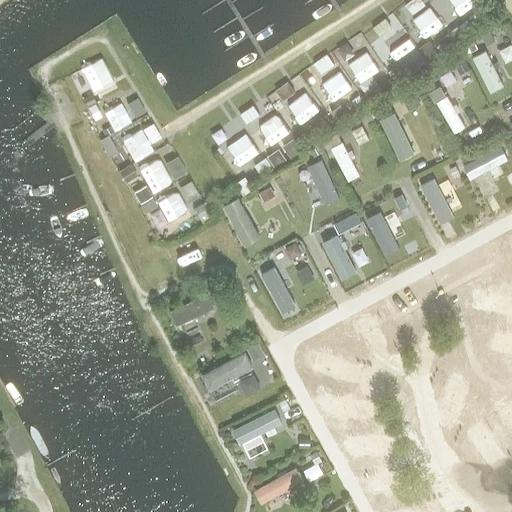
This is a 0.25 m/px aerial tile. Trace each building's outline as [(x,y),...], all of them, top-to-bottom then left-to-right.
[(421,0),(412,0),(405,6),(413,16),(426,6),(421,0)] [(454,0),(464,14),(484,1),(483,0),(454,0)] [(432,37),(448,20),(433,4),(416,21),(432,37)] [(480,11),(469,19),(475,26),(486,18),(480,11)] [(386,19),(373,28),(380,37),(392,28),(386,19)] [(399,58),(419,47),(409,27),(389,38),(399,58)] [(458,27),(451,31),(459,42),(466,38),(458,27)] [(511,47),(503,31),(490,39),(511,78),(511,47)] [(448,35),(438,42),(446,53),(456,46),(448,35)] [(430,41),(421,47),(428,57),(437,52),(430,41)] [(480,45),(471,50),(476,59),(485,54),(480,45)] [(365,81),(386,69),(374,49),(353,61),(365,81)] [(100,91),(121,80),(108,55),(87,66),(100,91)] [(327,55),(314,64),(321,75),(334,65),(327,55)] [(424,63),(414,70),(419,78),(429,70),(424,63)] [(466,63),(457,68),(461,75),(470,70),(466,63)] [(345,68),(327,81),(340,99),(358,86),(345,68)] [(395,68),(389,73),(396,83),(403,78),(395,68)] [(390,80),(380,87),(385,95),(395,88),(390,80)] [(283,90),(289,102),(300,95),(293,84),(283,90)] [(440,87),(428,93),(434,104),(446,97),(440,87)] [(311,89),(291,103),(306,123),(325,109),(311,89)] [(372,91),(362,98),(366,105),(377,99),(372,91)] [(92,95),(83,99),(87,107),(96,103),(92,95)] [(359,96),(351,102),(357,110),(365,104),(359,96)] [(417,96),(404,102),(407,109),(420,103),(417,96)] [(447,97),(437,103),(455,134),(465,128),(448,98),(447,97)] [(95,104),(88,108),(95,121),(102,117),(95,104)] [(121,128),(137,119),(129,104),(113,114),(121,128)] [(341,105),(330,113),(336,120),(346,112),(341,105)] [(253,106),(241,115),(247,125),(260,116),(253,106)] [(386,109),(378,113),(381,119),(389,115),(386,109)] [(276,144),(295,131),(281,111),(262,124),(276,144)] [(370,113),(363,117),(367,125),(374,121),(370,113)] [(395,113),(380,120),(400,161),(414,154),(395,113)] [(326,116),(317,122),(321,127),(329,121),(326,116)] [(316,122),(306,129),(312,137),(322,129),(316,122)] [(152,124),(143,130),(151,144),(161,138),(152,124)] [(248,131),(230,148),(248,167),(266,150),(248,131)] [(337,134),(323,142),(328,150),(342,143),(341,141),(337,134)] [(108,136),(99,141),(109,159),(118,153),(108,136)] [(294,139),(282,147),(291,160),(303,153),(294,139)] [(342,143),(331,149),(348,182),(360,176),(342,143)] [(319,145),(310,151),(314,158),(323,153),(319,145)] [(501,146),(463,166),(471,180),(508,161),(501,146)] [(279,150),(267,157),(275,168),(286,160),(279,150)] [(266,158),(254,166),(262,178),(274,170),(266,158)] [(322,160),(307,167),(325,206),(327,204),(339,199),(340,199),(322,160)] [(458,164),(449,169),(453,178),(462,173),(458,164)] [(131,166),(119,173),(125,184),(137,177),(131,166)] [(245,178),(235,185),(243,197),(253,190),(245,178)] [(434,179),(420,186),(440,225),(454,218),(434,179)] [(191,182),(179,188),(188,204),(200,197),(191,182)] [(146,186),(133,193),(140,205),(152,198),(146,186)] [(271,187),(259,194),(263,202),(275,196),(271,187)] [(402,195),(394,199),(400,210),(408,207),(402,195)] [(238,198),(222,207),(245,248),(261,239),(238,198)] [(153,199),(140,206),(145,214),(157,207),(153,199)] [(204,203),(194,209),(203,224),(213,218),(204,203)] [(381,212),(366,219),(386,257),(400,250),(381,212)] [(356,213),(334,225),(339,235),(361,223),(356,213)] [(338,236),(322,244),(342,281),(357,272),(338,236)] [(296,243),(284,249),(289,258),(293,259),(302,255),(296,243)] [(302,270),(310,284),(321,278),(314,264),(302,270)] [(275,267),(261,275),(283,314),(297,307),(275,267)] [(217,284),(207,289),(212,299),(221,294),(217,284)] [(511,298),(484,293),(481,310),(511,314),(511,298)] [(206,294),(168,312),(175,327),(214,308),(206,294)] [(469,294),(467,307),(479,309),(482,296),(469,294)] [(375,312),(361,319),(379,357),(394,350),(375,312)] [(438,328),(420,366),(434,373),(452,335),(438,328)] [(511,331),(506,331),(502,352),(511,353),(511,331)] [(485,333),(482,348),(499,351),(501,336),(485,333)] [(317,337),(313,349),(325,353),(329,341),(317,337)] [(259,344),(247,350),(253,361),(265,355),(259,344)] [(246,352),(200,376),(208,392),(254,369),(246,352)] [(309,358),(305,371),(317,374),(321,362),(309,358)] [(323,362),(318,377),(357,388),(362,373),(323,362)] [(448,370),(430,407),(445,414),(463,376),(448,370)] [(511,375),(508,370),(501,375),(508,383),(511,379),(511,375)] [(286,400),(279,403),(284,413),(290,409),(286,400)] [(363,408),(370,430),(394,422),(386,400),(363,408)] [(511,429),(493,406),(481,416),(507,447),(511,443),(511,429)] [(275,410),(233,431),(240,445),(282,424),(275,410)] [(394,435),(352,436),(353,452),(394,451),(394,435)] [(469,435),(456,446),(486,479),(498,468),(469,435)] [(299,440),(299,449),(311,449),(311,440),(299,440)] [(317,453),(310,456),(315,466),(322,462),(317,453)] [(423,468),(375,480),(379,495),(427,483),(423,468)] [(296,469),(254,491),(262,505),(304,482),(296,469)] [(319,478),(310,483),(314,491),(323,486),(319,478)] [(373,480),(363,483),(366,492),(375,490),(373,480)]
